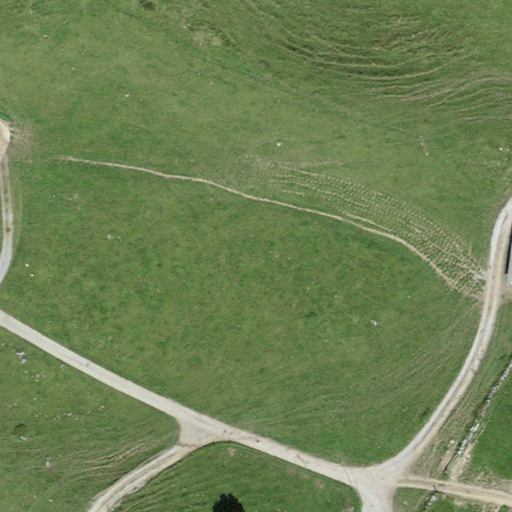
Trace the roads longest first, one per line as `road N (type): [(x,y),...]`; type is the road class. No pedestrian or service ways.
road 1 (track): [(0,321),(119,384),(365,488),(452,401),(489,291),(504,211)]
road 2 (track): [(103,511),(111,495),(205,421)]
road 3 (track): [(511,500),(399,481),(384,469)]
